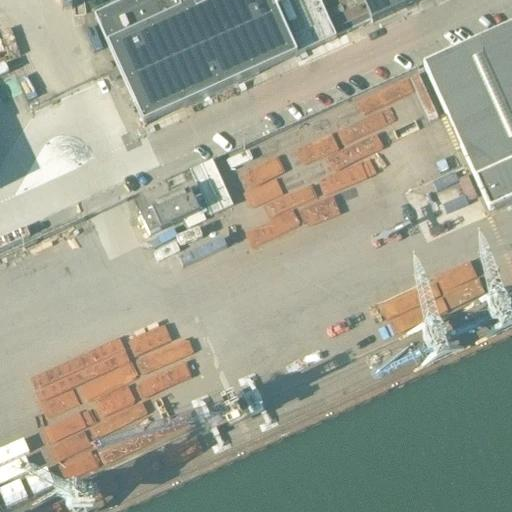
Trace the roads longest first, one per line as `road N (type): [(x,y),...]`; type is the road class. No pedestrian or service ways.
road 1 (unclassified): [(114,174),(501,0)]
road 2 (unclassified): [(114,174),(90,117),(51,127),(0,205)]
road 3 (unclassified): [(0,224),(114,174)]
